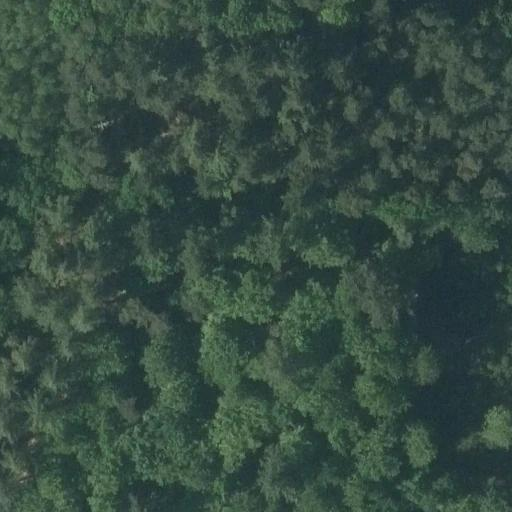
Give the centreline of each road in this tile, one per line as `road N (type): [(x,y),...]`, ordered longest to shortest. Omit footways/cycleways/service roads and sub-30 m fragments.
road 1 (track): [(0,506),(109,263),(117,211),(99,0)]
road 2 (track): [(383,511),(413,269),(397,193)]
road 3 (unknown): [(397,193),(368,100),(399,48),(407,0)]
